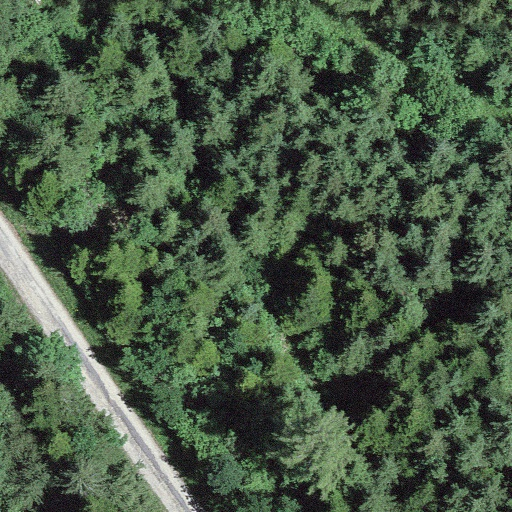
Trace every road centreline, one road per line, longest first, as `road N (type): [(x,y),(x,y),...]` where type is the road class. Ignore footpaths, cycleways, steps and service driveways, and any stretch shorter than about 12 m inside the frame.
road 1 (track): [(186,511),(0,238)]
road 2 (track): [(302,0),(431,80),(511,115)]
